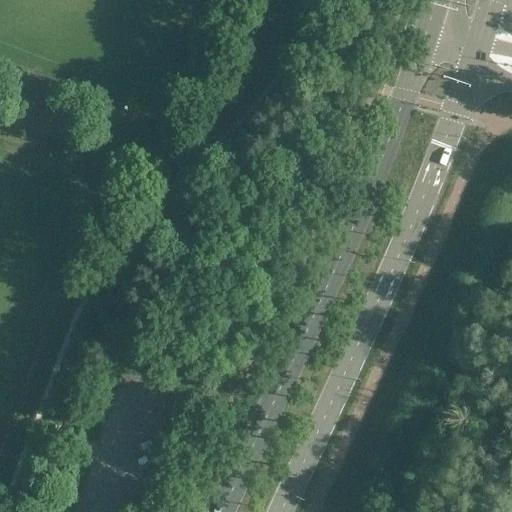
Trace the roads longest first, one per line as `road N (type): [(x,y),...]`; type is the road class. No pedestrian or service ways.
road 1 (secondary): [(429,35),(221,511)]
road 2 (secondary): [(284,511),(473,71)]
